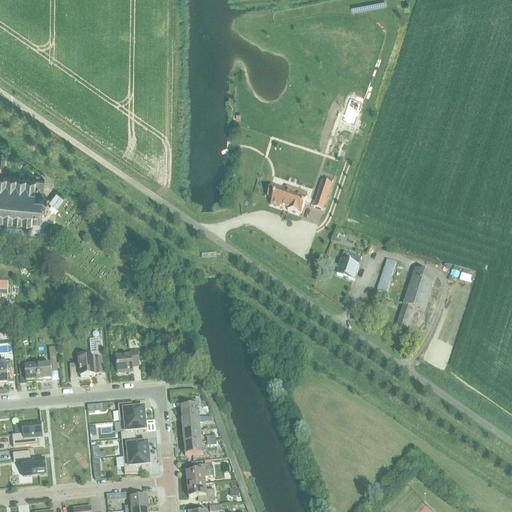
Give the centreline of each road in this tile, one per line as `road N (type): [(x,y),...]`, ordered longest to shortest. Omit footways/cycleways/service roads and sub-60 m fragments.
road 1 (unclassified): [(511,444),(10,99)]
road 2 (residential): [(169,481),(158,389),(0,405)]
road 3 (residential): [(0,499),(169,481)]
